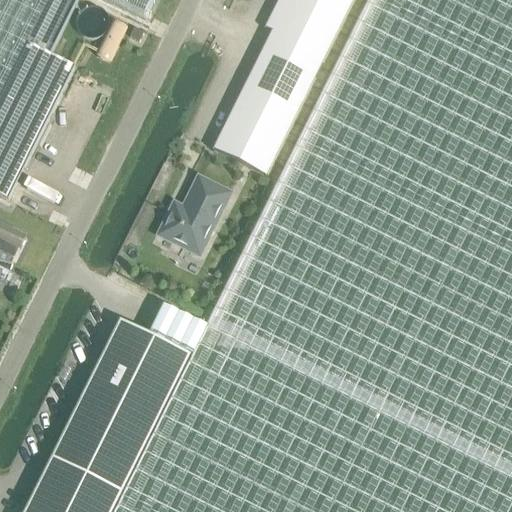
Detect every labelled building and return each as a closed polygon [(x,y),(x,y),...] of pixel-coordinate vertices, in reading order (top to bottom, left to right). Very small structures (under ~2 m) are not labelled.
[(0,0),(0,100),(27,47),(50,58),(79,1),(77,0),(0,0)] [(102,0),(144,21),(154,0),(102,0)] [(511,511),(511,0),(371,0),(207,330),(116,511),(511,511)] [(213,153),(267,180),(356,0),(280,0),(264,31),(272,35),(213,153)] [(115,22),(98,57),(111,63),(128,28),(115,22)] [(139,44),(143,35),(134,31),(130,40),(139,44)] [(27,47),(0,100),(0,199),(8,203),(74,70),(50,58),(27,47)] [(183,212),(179,210),(175,218),(170,216),(159,238),(199,258),(229,197),(199,182),(183,212)] [(0,268),(10,274),(13,268),(25,243),(26,244),(26,242),(0,229),(0,268)] [(116,511),(207,330),(164,309),(149,339),(119,324),(26,511),(116,511)]
